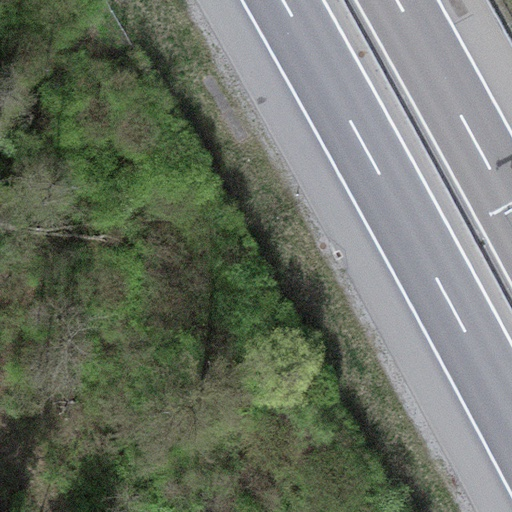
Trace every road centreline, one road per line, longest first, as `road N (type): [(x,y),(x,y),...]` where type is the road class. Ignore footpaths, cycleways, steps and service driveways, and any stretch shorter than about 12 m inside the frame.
road 1 (motorway): [(282,0),(511,420)]
road 2 (motorway): [(511,209),(396,0)]
